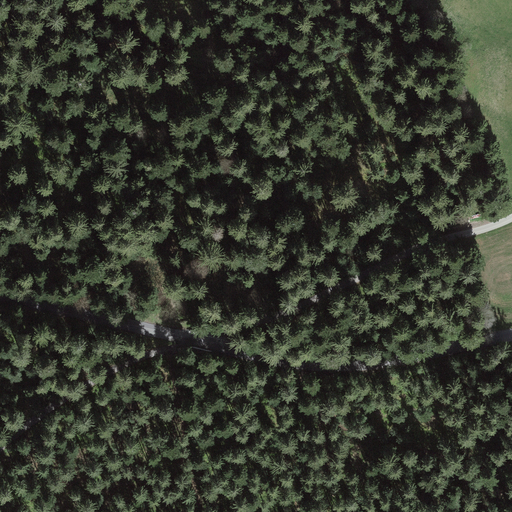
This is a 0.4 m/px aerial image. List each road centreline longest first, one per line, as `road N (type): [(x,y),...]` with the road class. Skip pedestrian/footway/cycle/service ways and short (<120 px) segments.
road 1 (track): [(511,216),(412,247),(350,280),(187,339)]
road 2 (unclassified): [(187,339),(338,368),(511,334)]
road 3 (unclassified): [(187,339),(107,372),(0,448)]
road 4 (unclassified): [(0,290),(187,339)]
road 5 (track): [(201,511),(163,349)]
